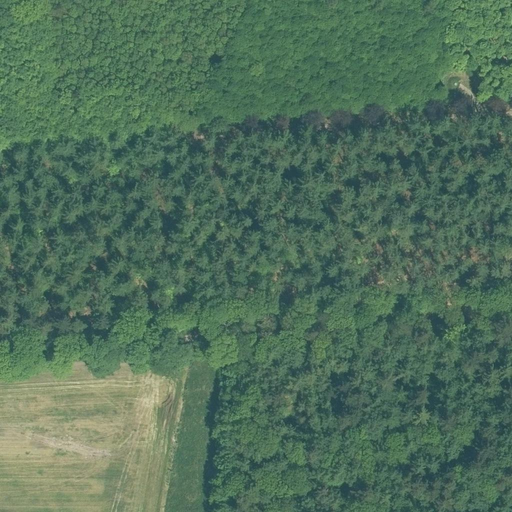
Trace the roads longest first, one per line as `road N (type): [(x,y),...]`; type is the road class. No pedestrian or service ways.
road 1 (unclassified): [(0,347),(511,324)]
road 2 (track): [(195,137),(511,110)]
road 3 (track): [(202,338),(187,149),(195,137)]
